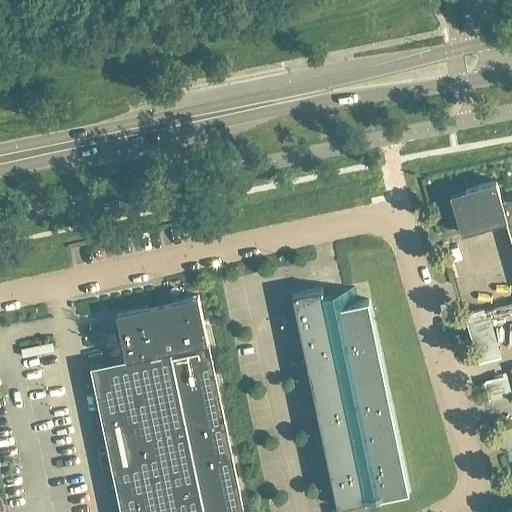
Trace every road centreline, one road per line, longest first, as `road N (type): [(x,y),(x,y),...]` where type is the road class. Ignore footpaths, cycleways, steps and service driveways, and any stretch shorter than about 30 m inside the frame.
road 1 (unclassified): [(0,298),(396,215),(479,498),(451,511)]
road 2 (secondary): [(0,165),(292,100)]
road 3 (secondary): [(292,100),(329,104),(488,78)]
road 4 (secondary): [(481,45),(292,100)]
